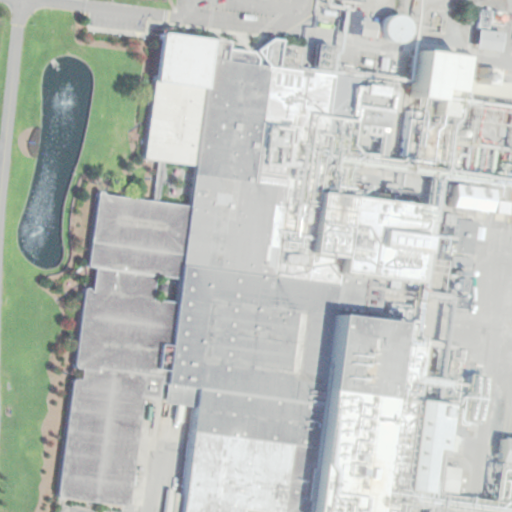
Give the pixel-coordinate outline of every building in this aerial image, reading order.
[(474,52),(501,54),(502,34),(489,33),(490,12),(477,11),(474,52)] [(478,100),(173,13),(38,489),(118,511),(154,386),(193,421),(167,511),(491,511),(511,505),(511,498),(506,473),(511,471),(511,439),(507,438),(488,505),(460,497),(415,302),(413,290),(446,175),(443,161),(459,104),(478,100)] [(407,17),(385,17),(385,43),(407,43),(407,17)] [(376,37),(376,23),(358,23),(358,19),(344,19),(344,37),(376,37)] [(491,214),(494,190),(450,185),(448,209),(491,214)] [(472,255),(474,223),(456,221),(454,254),(472,255)]
